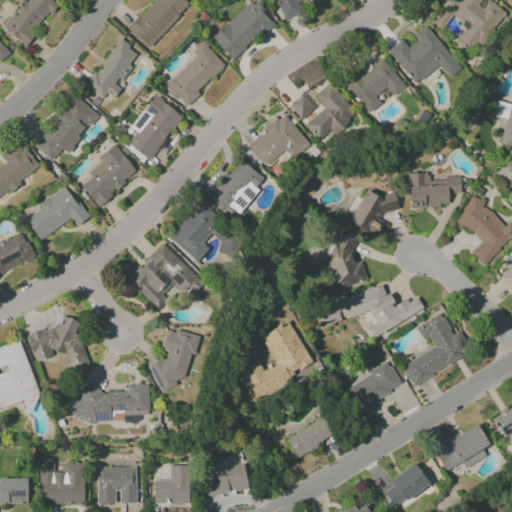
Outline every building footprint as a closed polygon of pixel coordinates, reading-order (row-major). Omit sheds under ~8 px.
[(24,0),(3,29),(24,45),(56,3),(51,0),(24,0)] [(189,5),(184,0),(154,0),(127,28),(147,48),(189,5)] [(210,38),(231,61),(272,22),(252,0),(210,38)] [(307,0),(274,0),(283,18),(310,5),(307,0)] [(449,0),(433,23),(441,30),(452,16),(466,26),(455,42),(470,53),(501,10),(487,0),(449,0)] [(460,68),(426,25),(413,35),(417,40),(407,48),(401,39),(387,50),(414,84),(438,65),(449,78),(460,68)] [(85,86),(102,98),(107,92),(114,97),(120,89),(116,85),(130,66),(128,65),(136,53),(118,40),(100,66),(99,65),(85,86)] [(195,56),(164,86),(183,105),(224,66),(201,42),(191,52),(195,56)] [(405,86),(381,59),(361,76),(355,70),(341,82),(363,107),(386,88),(393,96),(405,86)] [(323,109),(304,123),(318,143),(355,116),(330,83),(313,95),(323,109)] [(300,119),(314,107),(302,93),(288,105),(300,119)] [(94,113),(74,95),(31,144),(51,161),(94,113)] [(182,118),(156,96),(129,127),(135,132),(126,143),(146,160),(182,118)] [(511,101),(502,143),(511,145),(511,101)] [(245,144),(263,167),(285,149),(292,157),(308,145),(283,114),(245,144)] [(0,196),(19,182),(18,180),(37,167),(20,144),(1,158),(5,163),(0,166),(0,196)] [(97,208),(111,196),(109,193),(135,171),(115,146),(85,171),(90,177),(79,186),(97,208)] [(233,219),(263,178),(239,160),(227,177),(224,174),(205,198),(233,219)] [(459,178),(428,179),(428,173),(407,173),(408,208),(447,207),(447,194),(459,194),(459,178)] [(38,240),(69,219),(74,226),(86,218),(66,188),(23,217),(38,240)] [(376,195),(364,189),(348,222),(371,234),(376,232),(380,225),(378,215),(398,210),(393,191),(376,195)] [(455,223),(472,232),(481,242),(470,252),(482,265),(511,238),(511,234),(504,226),(491,212),(487,210),(477,199),(470,195),(455,223)] [(208,249),(200,242),(220,221),(200,203),(168,237),(195,262),(208,249)] [(0,272),(33,258),(22,233),(0,243),(0,272)] [(348,233),(341,236),(341,237),(330,241),(334,252),(326,254),(337,290),(366,280),(360,261),(358,262),(348,233)] [(157,311),(184,284),(192,292),(201,283),(161,243),(125,279),(157,311)] [(511,267),(510,266),(498,277),(511,292),(511,267)] [(337,299),(343,319),(367,312),(375,323),(366,329),(370,341),(381,333),(383,333),(393,326),(395,326),(422,308),(416,298),(397,304),(395,305),(388,293),(384,295),(381,286),(337,299)] [(414,327),(422,340),(428,337),(433,347),(400,365),(411,385),(469,354),(457,332),(452,335),(440,313),(414,327)] [(89,365),(72,318),(60,322),(60,323),(25,335),(35,362),(61,353),(68,373),(89,365)] [(260,336),(275,364),(263,371),(258,363),(233,376),(241,390),(249,385),(255,397),(312,366),(288,321),(260,336)] [(165,330),(159,349),(167,351),(165,357),(147,365),(159,390),(160,390),(183,380),(189,356),(193,354),(198,336),(177,330),(172,332),(165,330)] [(0,373),(0,408),(22,401),(25,407),(40,402),(19,340),(0,346),(0,367),(5,365),(8,371),(0,373)] [(400,386),(387,363),(343,389),(360,419),(374,411),(370,403),(400,386)] [(147,385),(126,386),(126,390),(77,391),(78,422),(122,420),(122,415),(148,415),(147,385)] [(502,438),(511,431),(511,406),(491,419),(502,438)] [(285,439),(296,457),(330,437),(319,419),(285,439)] [(485,456),(481,449),(489,445),(476,424),(446,442),(450,448),(436,457),(445,472),(461,462),(465,468),(485,456)] [(393,485),(382,493),(394,508),(427,483),(412,463),(390,480),(393,485)] [(38,464),(38,504),(83,504),(83,464),(63,464),(63,472),(54,472),(54,464),(38,464)] [(153,481),(153,504),(187,505),(188,465),(168,465),(168,481),(153,481)] [(96,467),(96,504),(114,504),(114,491),(119,491),(119,504),(135,503),(134,466),(96,467)] [(203,471),(206,495),(246,490),(243,466),(203,471)] [(27,479),(0,478),(0,504),(26,504),(27,479)]
